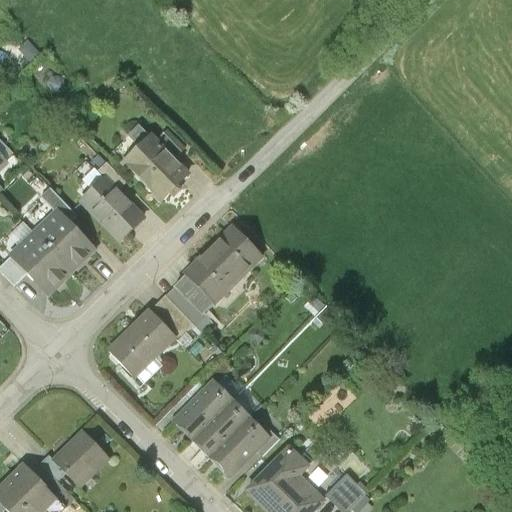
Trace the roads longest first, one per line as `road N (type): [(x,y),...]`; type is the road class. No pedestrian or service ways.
road 1 (track): [(423,0),(221,196)]
road 2 (residential): [(222,511),(58,354)]
road 3 (residential): [(58,354),(221,196)]
